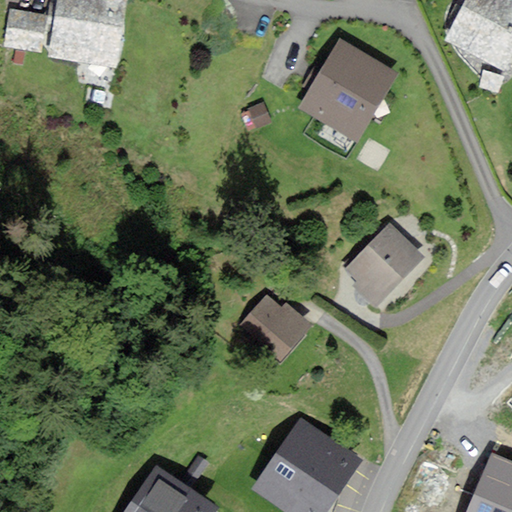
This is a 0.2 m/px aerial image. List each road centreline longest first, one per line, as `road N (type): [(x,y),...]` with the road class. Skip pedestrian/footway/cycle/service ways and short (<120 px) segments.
road 1 (residential): [(511,231),(421,26),(307,0)]
road 2 (residential): [(511,255),(437,375),(372,511)]
